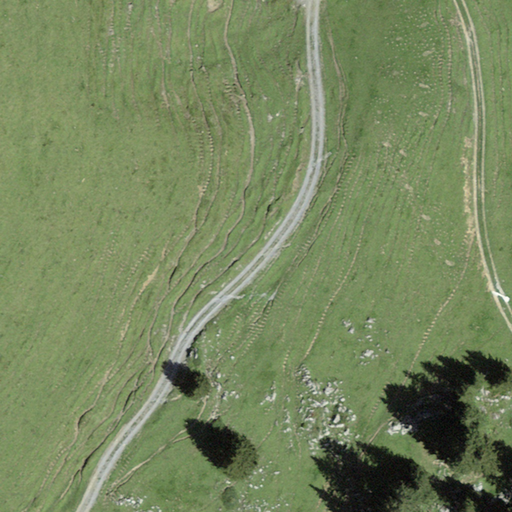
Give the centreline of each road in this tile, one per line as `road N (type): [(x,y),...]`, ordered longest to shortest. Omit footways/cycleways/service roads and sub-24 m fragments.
road 1 (track): [(316,0),(318,178),(293,233),(197,334),(86,511)]
road 2 (track): [(511,318),(487,252),(486,106),(479,40),(462,0)]
